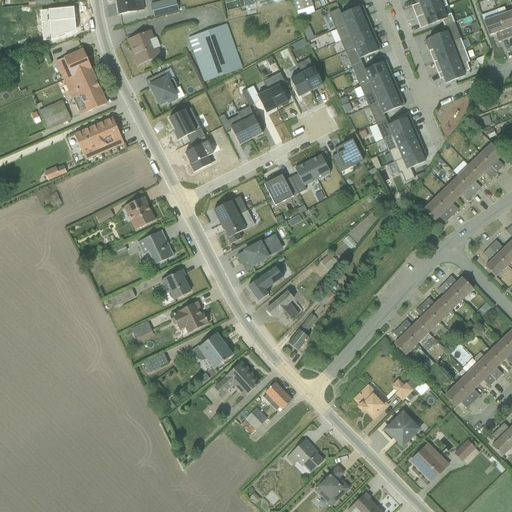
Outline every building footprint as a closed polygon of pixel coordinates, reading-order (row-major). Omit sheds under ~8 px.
[(116,0),(120,16),(146,11),(143,0),(116,0)] [(161,0),(145,5),(148,17),(172,10),(169,0),(161,0)] [(302,0),(288,0),(293,17),(306,14),(302,0)] [(447,7),(443,0),(431,0),(415,7),(411,8),(415,19),(441,9),(447,7)] [(343,14),(348,27),(368,19),(362,6),(343,14)] [(40,11),(41,23),(75,20),(73,8),(40,11)] [(415,19),(420,30),(441,22),(443,28),(453,24),(450,15),(445,17),(441,9),(415,19)] [(508,33),(511,31),(511,14),(502,18),(508,33)] [(493,38),(508,33),(502,18),(487,23),(493,38)] [(353,38),(372,29),(368,19),(348,27),(353,38)] [(41,23),(43,41),(54,40),(73,33),(72,28),(75,28),(75,20),(41,23)] [(428,53),(460,41),(453,24),(443,28),(445,33),(424,42),(428,53)] [(203,83),(242,70),(227,26),(187,40),(203,83)] [(302,28),(297,30),(301,43),(307,40),(302,28)] [(353,38),(358,50),(378,42),(372,29),(353,38)] [(138,68),(163,58),(151,33),(127,43),(138,68)] [(428,53),(433,64),(464,52),(460,41),(428,53)] [(363,62),(383,54),(378,42),(358,50),(363,62)] [(78,117),(109,105),(86,50),(56,62),(78,117)] [(433,64),(437,75),(466,64),(469,63),(464,52),(433,64)] [(443,80),(445,85),(464,78),(462,74),(469,72),(466,64),(437,75),(439,81),(443,80)] [(367,73),(372,85),(392,77),(387,65),(367,73)] [(312,67),(299,73),(309,93),(322,87),(312,67)] [(297,99),(309,93),(299,73),(286,79),(297,99)] [(280,75),(263,83),(267,92),(276,110),(288,104),(280,89),(285,86),(280,75)] [(162,109),(181,99),(169,77),(151,87),(162,109)] [(376,96),(396,88),(392,77),(372,85),(376,96)] [(376,96),(381,106),(400,98),(396,88),(376,96)] [(252,89),(247,91),(254,105),(259,103),(266,115),(276,110),(267,92),(257,98),(252,89)] [(385,117),(405,110),(400,98),(381,106),(385,117)] [(37,112),(45,131),(69,121),(61,102),(37,112)] [(342,102),(336,105),(340,113),(346,111),(342,102)] [(238,114),(239,116),(251,141),(263,135),(249,108),(238,114)] [(173,134),(177,142),(197,132),(186,111),(168,120),(175,133),(173,134)] [(240,147),(251,141),(239,116),(227,122),(224,116),(218,119),(225,133),(232,130),(240,147)] [(394,136),(414,128),(409,117),(390,126),(394,136)] [(87,162),(125,145),(113,119),(75,136),(87,162)] [(363,126),(369,142),(377,139),(371,123),(363,126)] [(399,149),(419,141),(414,128),(394,136),(399,149)] [(189,166),(194,174),(210,166),(207,158),(213,155),(204,138),(190,145),(193,150),(184,154),(190,165),(189,166)] [(337,156),(331,159),(339,174),(363,163),(352,141),(334,150),(337,156)] [(399,149),(404,160),(424,152),(419,141),(399,149)] [(493,146),(482,157),(495,169),(506,158),(493,146)] [(409,173),(429,165),(424,152),(404,160),(409,173)] [(320,157),(307,163),(318,185),(331,179),(320,157)] [(482,157),(471,168),(483,180),(495,169),(482,157)] [(307,163),(295,170),(306,191),(318,185),(307,163)] [(471,168),(460,179),(472,192),(483,180),(471,168)] [(281,176),(263,185),(275,208),(298,196),(289,180),(285,182),(281,176)] [(460,179),(448,190),(461,203),(472,192),(460,179)] [(448,190),(437,202),(450,214),(461,203),(448,190)] [(212,211),(220,226),(248,212),(240,198),(212,211)] [(138,233),(158,222),(145,199),(125,209),(138,233)] [(437,202),(426,213),(438,225),(450,214),(437,202)] [(248,212),(220,226),(230,246),(256,233),(248,212)] [(284,225),(293,221),(291,216),(282,220),(284,225)] [(153,271),(176,260),(163,232),(139,244),(153,271)] [(247,273),(273,260),(264,243),(238,256),(247,273)] [(511,246),(500,257),(511,269),(511,246)] [(314,262),(319,269),(328,263),(322,256),(314,262)] [(511,269),(500,257),(488,269),(501,281),(511,269)] [(173,304),(194,295),(183,271),(163,280),(173,304)] [(276,284),(270,274),(249,288),(257,300),(266,294),(264,291),(276,284)] [(465,280),(453,291),(465,303),(477,292),(465,280)] [(287,345),(297,353),(308,339),(304,336),(317,320),(316,320),(324,310),(322,309),(333,295),(326,290),(315,303),(320,307),(312,316),(311,315),(287,345)] [(453,291),(442,302),(454,314),(465,303),(453,291)] [(297,303),(290,294),(268,311),(275,321),(279,318),(287,329),(302,318),(293,306),(297,303)] [(442,302),(431,313),(443,325),(454,314),(442,302)] [(187,339),(210,326),(197,304),(175,316),(187,339)] [(431,313),(419,324),(431,336),(443,325),(431,313)] [(142,319),(127,325),(132,336),(146,330),(142,319)] [(419,324),(408,335),(420,348),(431,336),(419,324)] [(511,334),(503,343),(511,351),(511,334)] [(408,335),(397,347),(409,359),(420,348),(408,335)] [(217,371),(236,359),(220,336),(202,348),(217,371)] [(511,351),(503,343),(492,354),(503,364),(511,355),(511,351)] [(136,360),(141,372),(163,362),(158,350),(136,360)] [(492,354),(481,365),(492,375),(503,364),(492,354)] [(245,400),(262,385),(243,363),(214,387),(224,399),(236,389),(245,400)] [(481,365),(470,376),(481,387),(492,375),(481,365)] [(470,376),(459,387),(470,398),(481,387),(470,376)] [(391,378),(383,386),(397,399),(407,388),(399,381),(397,383),(391,378)] [(416,393),(421,389),(415,381),(409,385),(416,393)] [(265,396),(273,404),(286,393),(278,385),(265,396)] [(374,422),(390,408),(370,386),(354,400),(374,422)] [(459,387),(448,398),(459,409),(470,398),(459,387)] [(281,413),(293,401),(286,393),(273,404),(281,413)] [(249,407),(240,416),(237,412),(230,419),(243,432),(246,429),(248,431),(261,419),(249,407)] [(404,451),(424,433),(404,412),(384,430),(404,451)] [(462,437),(448,452),(458,461),(472,446),(462,437)] [(506,461),(511,454),(511,444),(505,438),(494,449),(506,461)] [(312,474),(326,461),(306,440),(287,458),(296,468),(301,463),(312,474)] [(431,484),(451,466),(431,444),(411,462),(431,484)] [(314,489),(333,508),(351,489),(341,479),(345,474),(337,466),(314,489)] [(349,511),(384,511),(368,494),(349,511)]
